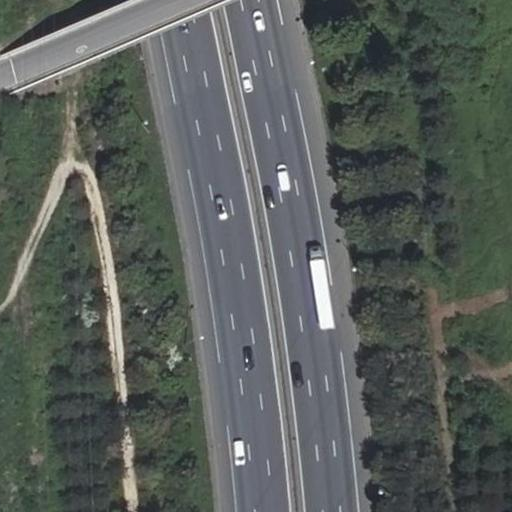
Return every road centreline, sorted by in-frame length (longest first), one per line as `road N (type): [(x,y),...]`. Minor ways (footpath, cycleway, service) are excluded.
road 1 (trunk): [(337,511),(295,219),(249,0)]
road 2 (trunk): [(181,0),(239,291),(264,511)]
road 3 (unclassified): [(181,0),(0,78)]
